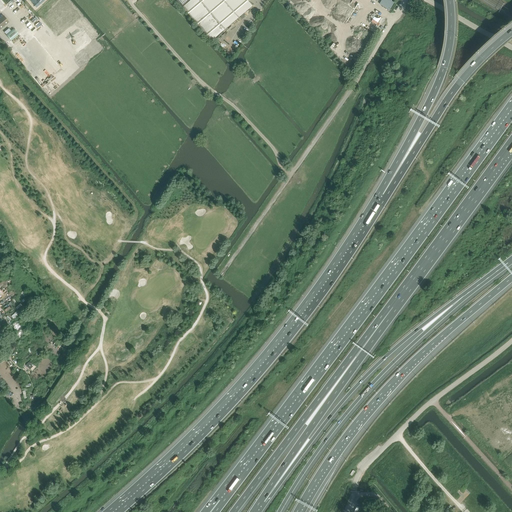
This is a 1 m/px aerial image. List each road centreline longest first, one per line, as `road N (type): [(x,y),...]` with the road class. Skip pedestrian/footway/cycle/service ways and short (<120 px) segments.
road 1 (motorway): [(511,107),(220,500)]
road 2 (motorway): [(382,194),(256,371),(113,511)]
road 3 (motorway): [(298,509),(381,393),(511,277)]
road 4 (motorway): [(262,500),(360,381),(463,296)]
road 5 (motorway): [(278,511),(347,411),(463,296)]
road 6 (motorway): [(233,511),(393,307)]
road 7 (motorway): [(262,500),(393,307)]
road 8 (motorway): [(511,30),(468,71),(382,194)]
road 9 (motorway): [(449,0),(442,71),(382,194)]
road 10 (motorway): [(393,307),(511,145)]
road 11 (unclassified): [(353,489),(362,468),(432,400)]
